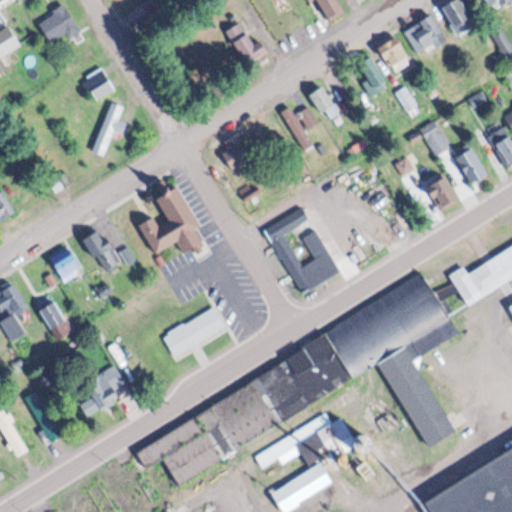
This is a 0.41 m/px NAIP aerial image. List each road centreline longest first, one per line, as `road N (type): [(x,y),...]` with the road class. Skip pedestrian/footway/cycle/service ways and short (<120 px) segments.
road 1 (residential): [(2,511),(511,193)]
road 2 (residential): [(0,259),(416,0)]
road 3 (residential): [(303,324),(90,0)]
